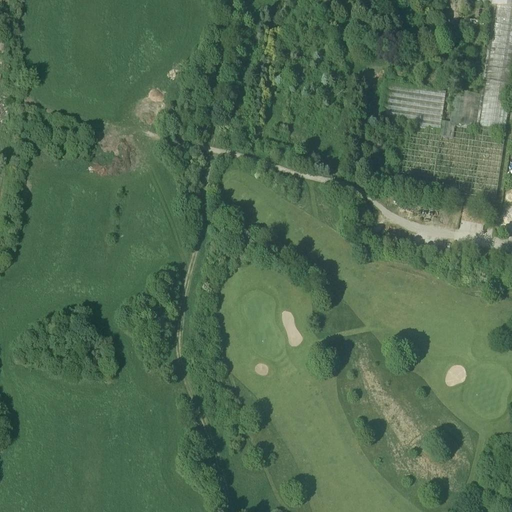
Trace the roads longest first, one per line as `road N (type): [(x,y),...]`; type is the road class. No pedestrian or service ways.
road 1 (track): [(511,231),(510,246),(418,230),(351,186),(147,139),(186,285)]
road 2 (track): [(231,511),(177,339),(232,0)]
